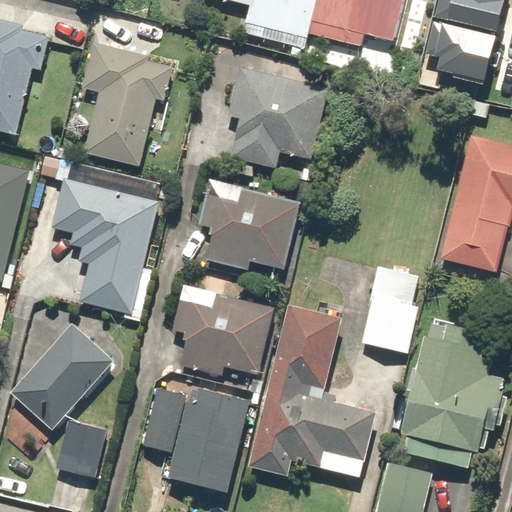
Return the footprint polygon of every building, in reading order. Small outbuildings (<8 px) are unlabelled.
[(232,0),(255,5),(250,23),(311,37),(312,33),(364,46),(367,33),(398,40),(407,0),(232,0)] [(443,0),(441,9),(491,20),(496,0),(443,0)] [(0,129),(21,134),(36,68),(45,70),(53,37),(27,31),(28,24),(0,17),(0,129)] [(438,20),(432,48),(449,52),(443,76),(476,84),(488,32),(438,20)] [(153,57),(99,43),(87,87),(104,92),(88,151),(143,166),(161,99),(168,100),(176,68),(152,61),(153,57)] [(334,89),(245,66),(233,115),(245,118),(235,157),(280,168),(284,151),(316,159),(334,89)] [(511,143),(476,135),(446,259),(501,272),(511,227),(511,143)] [(0,280),(6,282),(34,170),(0,161),(0,280)] [(165,201),(70,178),(58,228),(78,232),(75,244),(85,246),(82,260),(93,263),(83,301),(137,314),(165,201)] [(307,202),(215,179),(203,224),(215,227),(219,228),(211,260),(252,270),(255,261),(290,270),(307,202)] [(422,277),(382,269),(367,342),(413,351),(423,305),(416,303),(422,277)] [(279,307),(188,286),(178,330),(193,334),(185,366),(227,376),(229,366),(263,375),(279,307)] [(348,318),(295,305),(254,465),(293,474),(297,460),(365,477),(381,411),(341,401),(343,394),(330,391),(348,318)] [(433,337),(430,336),(408,433),(412,434),(408,451),(474,467),(478,449),(485,451),(486,448),(490,449),(495,429),(501,430),(502,426),(506,427),(511,402),(511,396),(509,395),(511,388),(507,387),(509,378),(494,374),(498,359),(488,357),(494,334),(437,321),(433,337)] [(58,429),(119,361),(77,324),(17,392),(58,429)] [(234,491),(256,400),(205,388),(204,392),(197,390),(176,477),(234,491)] [(177,451),(190,396),(161,389),(148,444),(177,451)] [(113,429),(71,418),(58,467),(101,478),(113,429)] [(429,511),(438,471),(389,461),(377,511),(429,511)]
